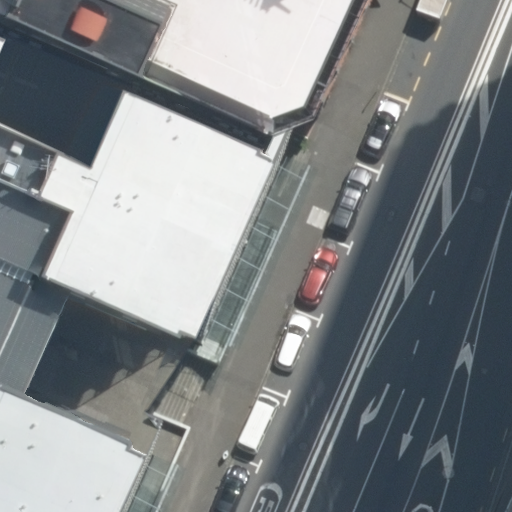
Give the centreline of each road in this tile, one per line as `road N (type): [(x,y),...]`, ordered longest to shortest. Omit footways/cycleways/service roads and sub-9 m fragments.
road 1 (secondary): [(262,511),(476,0)]
road 2 (secondary): [(511,126),(357,511)]
road 3 (secondary): [(511,316),(460,511)]
